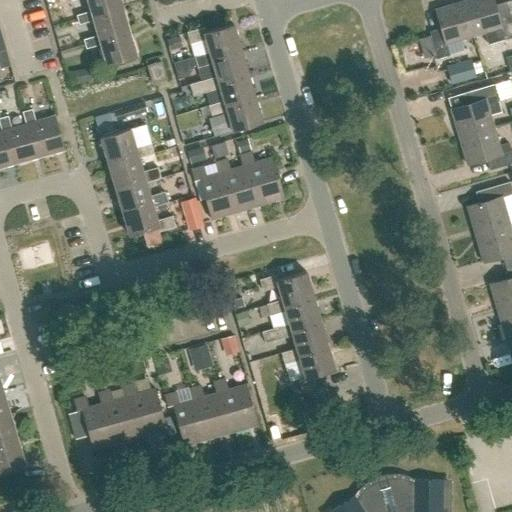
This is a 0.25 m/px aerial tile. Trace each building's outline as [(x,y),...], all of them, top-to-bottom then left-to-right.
[(121,7),(119,0),(71,0),(72,0),(86,0),(90,11),(92,16),(121,7)] [(489,44),(503,40),(511,37),(511,26),(507,9),(496,12),(492,0),(467,0),(463,1),(473,36),(486,33),(489,44)] [(449,56),(446,44),(473,36),(463,1),(435,9),(441,29),(430,32),(437,59),(449,56)] [(92,16),(90,11),(76,15),(78,24),(93,20),(97,35),(98,40),(128,31),(121,7),(92,16)] [(240,49),(232,24),(204,33),(203,28),(186,33),(190,44),(205,39),(209,53),(210,58),(240,49)] [(0,31),(0,68),(10,66),(0,31)] [(105,64),(136,56),(128,31),(98,40),(97,35),(83,40),(85,49),(100,45),(105,64)] [(178,37),(166,40),(169,51),(181,48),(178,37)] [(210,58),(209,53),(194,58),(196,65),(197,68),(212,64),(216,77),(218,82),(247,74),(240,49),(210,58)] [(194,58),(173,64),(177,79),(188,76),(192,66),(196,65),(194,58)] [(453,83),(477,77),(473,59),(448,65),(453,83)] [(166,79),(161,62),(147,66),(152,83),(166,79)] [(78,71),(68,73),(72,86),(82,83),(78,71)] [(204,93),(219,88),(223,102),(225,107),(254,98),(247,74),(218,82),(216,77),(190,85),(193,96),(204,93)] [(511,78),(497,82),(502,99),(511,96),(511,78)] [(470,104),(450,110),(458,138),(493,128),(485,100),(496,96),(493,85),(466,93),(470,104)] [(219,88),(204,93),(208,106),(223,102),(219,88)] [(232,132),(262,123),(254,98),(225,107),(223,102),(208,106),(212,117),(227,113),(232,132)] [(63,149),(54,115),(34,121),(31,109),(22,112),(25,123),(28,122),(38,156),(63,149)] [(212,117),(208,118),(213,137),(232,132),(227,113),(212,117)] [(0,130),(4,129),(14,163),(38,156),(28,122),(25,123),(10,127),(7,116),(0,117),(0,130)] [(144,124),(129,128),(135,147),(150,143),(144,124)] [(129,128),(100,137),(107,162),(136,154),(138,159),(153,154),(150,143),(135,147),(129,128)] [(498,146),(493,128),(458,138),(466,165),(486,160),(489,171),(511,163),(511,151),(500,154),(498,146)] [(0,166),(14,163),(4,129),(0,130),(0,166)] [(247,140),(238,142),(241,152),(250,149),(247,140)] [(224,142),(210,146),(214,159),(228,155),(224,142)] [(500,154),(511,151),(511,149),(510,142),(498,146),(500,154)] [(202,149),(188,153),(191,163),(205,159),(202,149)] [(259,205),(284,198),(272,157),(253,162),(250,152),(239,156),(242,166),(247,165),(259,205)] [(136,154),(107,162),(114,186),(143,178),(145,183),(160,179),(157,168),(142,172),(138,159),(136,154)] [(247,165),(242,166),(229,170),(226,159),(214,163),(218,173),(223,172),(235,212),(259,205),(247,165)] [(199,180),(210,220),(235,212),(223,172),(218,173),(205,177),(202,166),(190,170),(194,181),(199,180)] [(143,178),(114,186),(121,211),(150,202),(152,207),(167,203),(164,192),(149,197),(145,183),(143,178)] [(479,204),(467,207),(475,235),(510,224),(502,197),(511,194),(511,189),(510,183),(476,193),(479,204)] [(183,201),(191,230),(205,225),(197,197),(183,201)] [(150,202),(121,211),(128,236),(156,228),(158,232),(174,228),(171,217),(156,221),(152,207),(150,202)] [(483,263),(503,257),(506,268),(511,265),(511,231),(510,224),(475,235),(483,263)] [(509,278),(489,284),(498,312),(511,308),(511,265),(506,268),(509,278)] [(313,296),(306,271),(277,280),(275,275),(259,280),(262,290),(277,286),(281,299),(283,305),(313,296)] [(283,305),(281,299),(266,303),(269,314),(284,310),(288,324),(290,329),(320,320),(313,296),(283,305)] [(241,297),(233,300),(235,308),(244,306),(241,297)] [(215,310),(221,331),(232,328),(226,307),(215,310)] [(506,340),(511,338),(511,308),(498,312),(506,340)] [(245,313),(234,316),(237,326),(247,323),(245,313)] [(265,342),(276,339),(291,334),(295,349),(297,354),(327,345),(320,320),(290,329),(288,324),(262,332),(265,342)] [(234,335),(222,338),(225,351),(238,348),(234,335)] [(323,373),(335,370),(327,345),(297,354),(295,349),(280,353),(289,382),(298,380),(301,393),(327,385),(323,373)] [(206,346),(189,350),(194,368),(211,363),(206,346)] [(166,358),(156,361),(159,373),(170,369),(166,358)] [(232,432),(257,425),(245,384),(227,389),(224,379),(213,382),(216,392),(220,391),(232,432)] [(141,436),(166,430),(163,419),(155,389),(136,394),(133,383),(122,387),(125,397),(130,396),(141,436)] [(196,398),(208,439),(232,432),(220,391),(216,392),(203,396),(200,386),(188,389),(191,399),(196,398)] [(0,390),(0,418),(10,415),(3,390),(0,390)] [(117,443),(141,436),(130,396),(125,397),(112,401),(109,390),(97,393),(100,404),(106,402),(117,443)] [(172,406),(183,446),(208,439),(196,398),(191,399),(178,403),(176,393),(164,396),(167,407),(172,406)] [(75,439),(88,435),(92,450),(117,443),(106,402),(100,404),(88,407),(85,397),(74,400),(77,411),(68,413),(75,439)] [(0,444),(17,439),(10,415),(0,418),(0,444)] [(171,417),(163,419),(166,430),(174,427),(171,417)] [(0,470),(24,463),(17,439),(0,444),(0,470)] [(354,497),(330,511),(441,511),(442,480),(414,480),(414,481),(410,479),(402,476),(394,476),(385,476),(377,479),(370,482),(363,487),(357,494),(354,497)]
